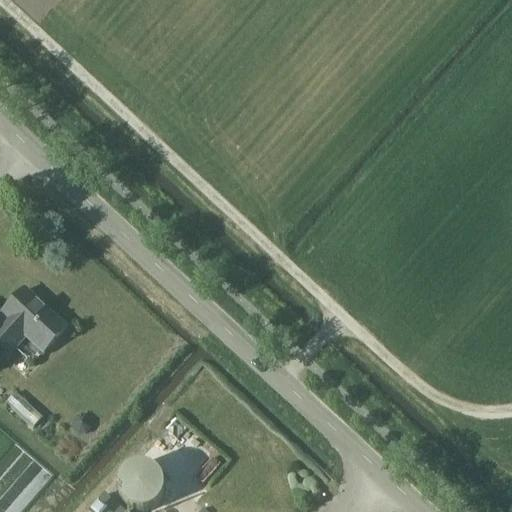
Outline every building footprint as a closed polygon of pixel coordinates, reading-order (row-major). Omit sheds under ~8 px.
[(5,319),(0,324),(0,346),(12,357),(27,340),(45,356),(70,328),(26,288),(1,316),(5,319)] [(15,395),(7,404),(34,429),(43,419),(15,395)] [(77,418),(73,423),(73,430),(78,435),(86,435),(90,429),(90,422),(85,417),(77,418)] [(144,511),(171,491),(145,458),(112,484),(134,511),(144,511)] [(122,511),(105,496),(90,511),(122,511)]
